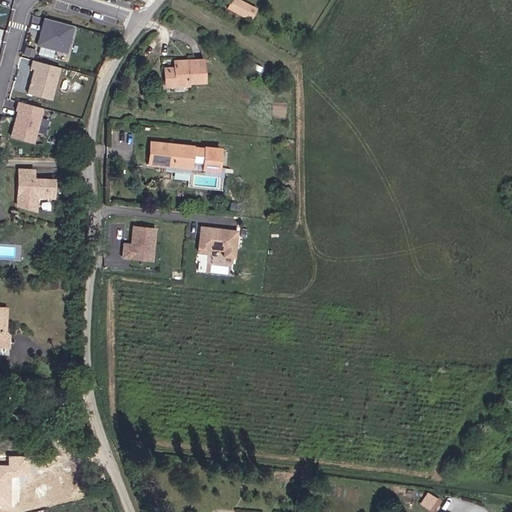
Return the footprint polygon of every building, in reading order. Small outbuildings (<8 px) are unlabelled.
[(248,18),(254,8),(242,1),(240,0),(229,0),(227,5),(236,10),(248,18)] [(70,53),(77,26),(48,18),(41,45),(70,53)] [(174,84),(181,84),(187,85),(188,80),(206,81),(207,59),(190,58),(176,57),(176,68),(162,67),(161,79),(161,82),(174,84)] [(55,99),(63,67),(36,60),(34,68),(37,69),(31,93),(55,99)] [(25,99),(27,91),(19,89),(17,96),(25,99)] [(37,142),(46,108),(22,101),(20,109),(22,110),(15,136),(37,142)] [(222,157),(218,157),(219,149),(205,147),(204,148),(192,146),(192,145),(151,139),(148,162),(164,164),(164,160),(163,168),(220,175),(222,157)] [(34,179),(35,170),(20,170),(20,179),(34,179)] [(54,197),(55,180),(34,179),(20,179),(19,206),(38,210),(39,196),(54,197)] [(157,229),(132,226),(131,243),(124,243),(123,258),(154,261),(157,229)] [(238,232),(200,227),(197,253),(211,255),(212,250),(224,252),(223,258),(235,259),(238,232)] [(0,307),(0,346),(2,347),(7,347),(8,328),(4,327),(6,307),(0,307)] [(0,508),(12,509),(13,476),(29,477),(30,457),(9,456),(9,466),(0,465),(0,508)]
